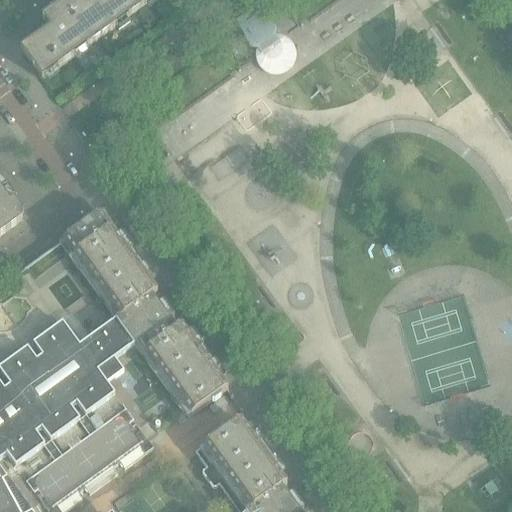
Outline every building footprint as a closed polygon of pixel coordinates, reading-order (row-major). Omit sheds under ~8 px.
[(42,82),(102,39),(73,0),(68,0),(42,20),(49,30),(39,37),(20,51),(42,82)] [(73,0),(102,39),(155,0),(73,0)] [(275,37),(276,29),(254,8),(248,13),(252,18),(246,22),(242,16),(236,21),(249,49),(257,50),(260,55),(258,58),(258,61),(259,65),(262,67),(265,68),(268,67),(269,67),(287,54),(288,53),(289,50),(289,47),(288,44),(285,42),(282,41),(279,43),(275,37)] [(8,193),(0,182),(0,237),(22,222),(23,214),(14,201),(10,204),(4,196),(8,193)] [(176,332),(158,308),(152,298),(157,295),(99,215),(59,245),(163,388),(187,421),(222,396),(212,382),(218,378),(181,328),(176,332)] [(187,421),(163,388),(59,245),(0,288),(0,511),(68,511),(83,502),(78,496),(85,491),(89,497),(117,477),(113,470),(119,466),(124,472),(153,451),(145,441),(156,433),(156,435),(174,422),(178,427),(187,421)] [(297,511),(287,498),(282,501),(277,493),(282,490),(283,482),(275,471),(279,468),(279,465),(258,436),(255,435),(251,438),(243,427),(235,426),(222,435),(221,434),(219,434),(212,439),(212,441),(213,442),(200,452),(198,460),(206,471),(202,473),(202,476),(212,490),(215,491),(219,488),(235,511),(297,511)]
